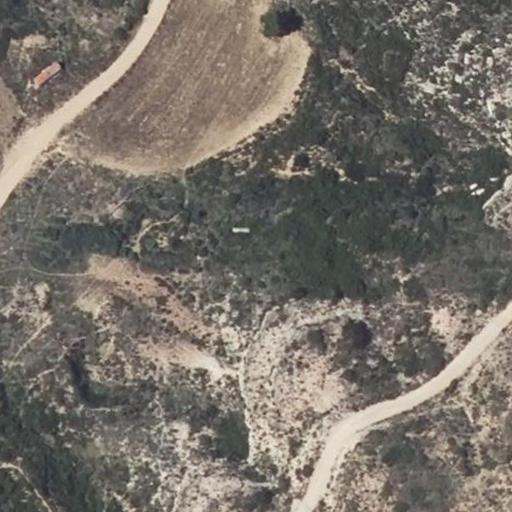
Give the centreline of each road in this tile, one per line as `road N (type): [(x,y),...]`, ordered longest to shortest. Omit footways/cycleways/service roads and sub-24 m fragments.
road 1 (track): [(511,315),(450,376),(341,434),(307,511)]
road 2 (track): [(0,181),(19,141),(151,13),(155,0)]
